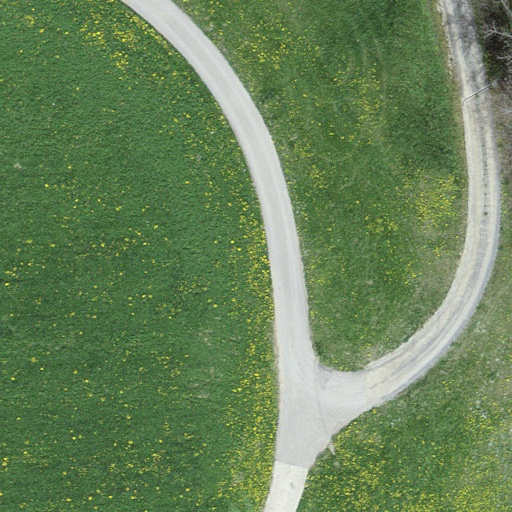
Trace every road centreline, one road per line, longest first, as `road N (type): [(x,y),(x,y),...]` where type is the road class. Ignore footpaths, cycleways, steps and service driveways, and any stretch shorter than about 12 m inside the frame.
road 1 (unclassified): [(284,511),(300,414),(246,109),(174,32),(124,0)]
road 2 (track): [(300,414),(365,396),(423,351),(469,286),(478,214),(469,72),(450,0)]
